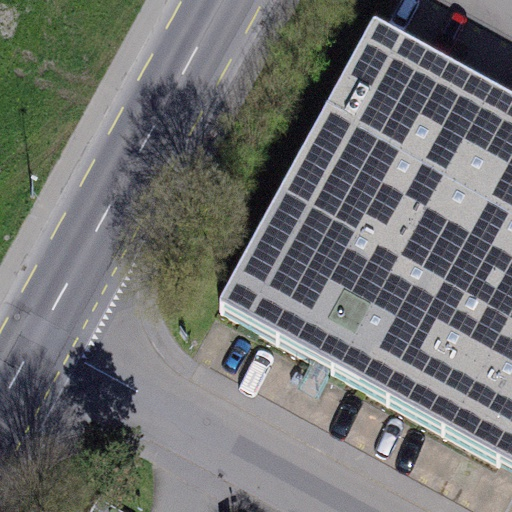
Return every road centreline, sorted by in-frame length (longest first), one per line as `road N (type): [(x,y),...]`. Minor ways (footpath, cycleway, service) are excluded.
road 1 (tertiary): [(44,332),(222,0)]
road 2 (unclassified): [(44,332),(369,511)]
